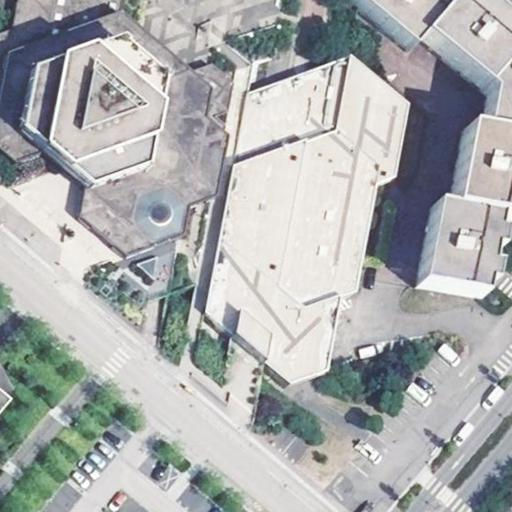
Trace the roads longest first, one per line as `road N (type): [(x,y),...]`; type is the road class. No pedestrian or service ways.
road 1 (residential): [(295,511),(0,265)]
road 2 (tertiary): [(511,397),(420,511)]
